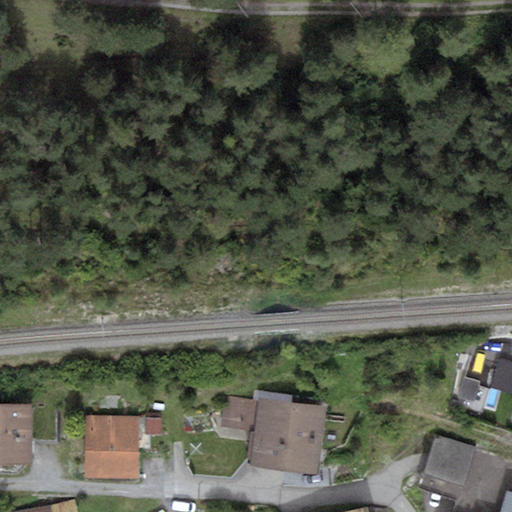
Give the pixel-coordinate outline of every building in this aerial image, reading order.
[(511,392),(511,362),(497,358),(489,386),(511,392)] [(465,374),(459,396),(472,400),(478,378),(465,374)] [(258,401),(225,396),(221,425),(255,430),(250,464),(318,473),(327,406),(259,396),(258,401)] [(33,405),(0,404),(0,463),(32,464),(32,440),(33,405)] [(33,405),(32,440),(57,440),(58,405),(33,405)] [(160,412),(146,412),(147,435),(161,434),(160,412)] [(138,417),(86,416),(85,478),(137,479),(138,417)] [(454,496),(448,511),(503,511),(507,501),(511,486),(511,462),(436,438),(420,485),(454,496)] [(77,511),(74,499),(51,506),(52,511),(77,511)] [(511,511),(511,503),(507,501),(503,511),(511,511)]
